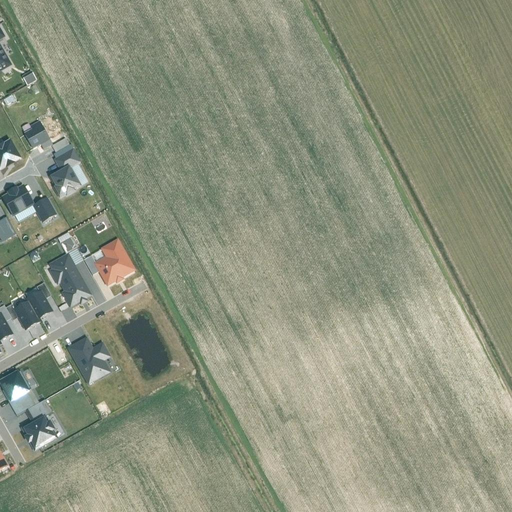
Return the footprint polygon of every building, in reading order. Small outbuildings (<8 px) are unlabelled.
[(0,72),(12,66),(0,44),(0,72)] [(40,122),(31,127),(33,131),(26,135),(34,150),(41,146),(43,149),(53,144),(40,122)] [(11,142),(0,148),(0,168),(2,172),(22,160),(11,142)] [(70,167),(51,178),(62,197),(81,186),(70,167)] [(35,204),(24,185),(3,197),(14,216),(35,204)] [(135,270),(118,240),(101,250),(106,258),(95,264),(107,286),(135,270)] [(92,296),(69,254),(49,265),(52,271),(50,272),(58,285),(60,284),(73,307),(92,296)] [(53,312),(42,292),(27,299),(29,302),(14,310),(25,330),(40,322),(39,320),(53,312)] [(0,342),(12,336),(1,315),(0,315),(0,342)] [(91,337),(68,349),(89,386),(111,374),(104,361),(111,358),(103,343),(96,347),(91,337)] [(30,393),(19,372),(0,383),(12,403),(30,393)] [(45,418),(25,430),(37,450),(57,438),(45,418)] [(0,471),(9,466),(0,451),(0,471)]
